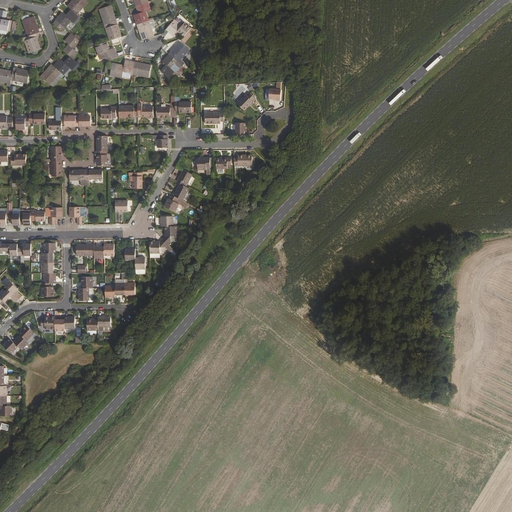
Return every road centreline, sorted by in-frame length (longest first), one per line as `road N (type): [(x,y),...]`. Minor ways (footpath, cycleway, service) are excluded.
road 1 (primary): [(9,511),(345,145),(503,0)]
road 2 (residential): [(189,130),(131,233),(66,234)]
